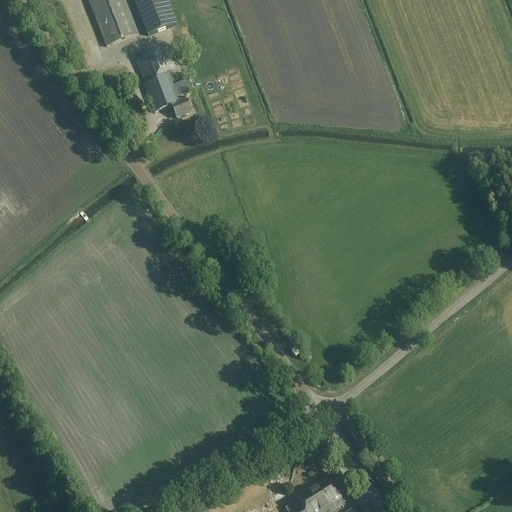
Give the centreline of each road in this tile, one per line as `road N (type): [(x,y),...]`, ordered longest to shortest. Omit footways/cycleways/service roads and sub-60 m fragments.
road 1 (unclassified): [(325,414),(15,0)]
road 2 (unclassified): [(325,414),(511,260)]
road 3 (track): [(511,261),(456,154),(464,140),(511,139)]
road 4 (unclassified): [(176,511),(325,414)]
